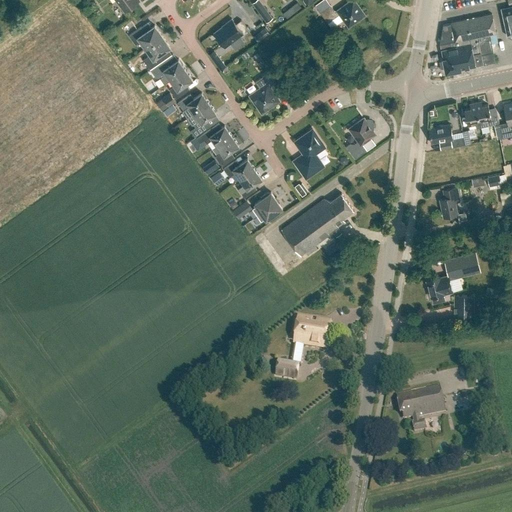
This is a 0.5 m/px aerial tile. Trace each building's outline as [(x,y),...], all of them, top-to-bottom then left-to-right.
[(116,0),(125,11),(139,0),(116,0)] [(354,0),(351,0),(335,12),(331,5),(320,12),(328,23),(340,14),(349,27),(365,15),(354,0)] [(296,11),(292,6),(283,13),(287,18),(296,11)] [(264,7),(258,12),(266,23),(273,18),(264,7)] [(489,34),(496,33),(492,14),(451,23),(451,24),(443,26),(440,44),(441,44),(444,59),(443,59),(446,73),(461,70),(461,69),(476,66),(476,65),(495,61),(489,34)] [(227,25),(215,34),(224,46),(238,35),(240,38),(250,31),(241,20),(236,24),(232,19),(226,23),(227,25)] [(141,41),(146,48),(163,36),(155,25),(145,32),(141,27),(129,35),(136,45),(141,41)] [(258,42),(267,35),(263,30),(254,37),(258,42)] [(150,69),(164,60),(161,54),(171,47),(163,36),(146,48),(150,55),(144,60),(150,69)] [(256,51),(253,47),(247,52),(250,56),(256,51)] [(215,63),(220,59),(214,50),(209,54),(215,63)] [(260,68),(266,64),(260,56),(255,60),(260,68)] [(164,84),(171,80),(186,69),(179,59),(170,65),(166,59),(167,58),(150,70),(156,77),(160,78),(164,84)] [(193,80),(186,69),(171,80),(175,86),(170,89),(176,99),(188,91),(184,86),(193,80)] [(272,91),(279,86),(269,72),(255,82),(260,89),(250,95),(262,113),(279,101),(272,91)] [(174,101),(168,93),(162,97),(163,98),(157,103),(162,110),(169,106),(174,101)] [(209,103),(202,93),(191,100),(188,95),(178,102),(184,111),(182,112),(187,118),(194,113),(209,103)] [(481,102),(476,103),(480,123),(487,121),(488,126),(499,124),(498,118),(491,120),(488,105),(482,106),(481,102)] [(206,120),(216,113),(209,103),(194,113),(187,118),(192,125),(193,124),(200,134),(210,127),(206,120)] [(481,128),(480,123),(476,103),(470,104),(471,108),(465,110),(468,125),(475,124),(477,129),(481,128)] [(511,124),(511,103),(503,105),(508,126),(511,124)] [(366,121),(364,118),(349,129),(358,141),(354,144),(350,143),(346,146),(355,159),(367,150),(362,144),(376,134),(374,131),(375,122),(366,121)] [(450,124),(429,128),(431,143),(451,140),(452,148),(464,146),(463,138),(453,139),(450,124)] [(213,140),(217,146),(232,136),(225,125),(214,133),(211,128),(197,138),(200,143),(204,140),(207,144),(213,140)] [(314,154),(324,147),(312,130),(296,142),(305,154),(295,161),(306,177),(323,166),(314,154)] [(468,131),(462,132),(463,138),(464,146),(470,145),(468,131)] [(511,145),(511,139),(511,133),(501,135),(504,147),(511,145)] [(239,146),(232,136),(217,146),(222,152),(216,156),(223,166),(233,159),(229,153),(239,146)] [(340,162),(343,165),(347,164),(349,160),(345,156),(341,157),(340,162)] [(240,179),(255,169),(248,158),(237,166),(234,161),(224,168),(230,177),(236,173),(240,179)] [(208,174),(219,166),(214,160),(203,167),(208,174)] [(255,169),(240,179),(244,185),(238,189),(245,198),(255,191),(252,186),(262,179),(255,169)] [(217,185),(225,179),(219,171),(211,177),(217,185)] [(499,174),(487,176),(490,186),(501,184),(499,174)] [(485,184),(483,177),(472,180),(473,186),(485,184)] [(299,183),(295,186),(302,196),(306,193),(299,183)] [(455,203),(460,202),(457,187),(443,190),(445,199),(440,200),(443,217),(458,214),(455,203)] [(252,209),(257,215),(261,212),(261,213),(278,201),(271,192),(269,193),(268,192),(261,197),(262,199),(255,204),(257,206),(252,209)] [(301,255),(305,253),(308,256),(317,249),(315,246),(339,228),(338,226),(345,221),(343,218),(354,210),(342,193),(331,201),(324,198),(282,229),(301,255)] [(233,208),(238,205),(234,200),(229,203),(233,208)] [(239,218),(253,208),(247,200),(233,210),(239,218)] [(283,209),(278,201),(261,213),(261,212),(257,215),(261,222),(265,219),(266,220),(283,209)] [(344,249),(338,241),(326,249),(332,257),(344,249)] [(430,295),(431,297),(432,297),(433,302),(435,303),(444,301),(445,299),(444,294),(453,292),(450,279),(481,272),(476,252),(445,260),(448,275),(426,281),(428,289),(428,290),(428,294),(430,295)] [(498,297),(499,289),(487,287),(486,295),(498,297)] [(474,320),(474,296),(454,295),(454,320),(474,320)] [(317,321),(312,321),(312,319),(297,317),(293,343),(327,348),(331,322),(317,320),(317,321)] [(298,375),(299,365),(277,362),(276,371),(298,375)] [(441,386),(408,392),(408,393),(397,395),(398,401),(400,414),(403,414),(404,419),(413,417),(414,422),(412,423),(414,432),(426,429),(424,420),(420,421),(419,417),(446,412),(441,386)]
